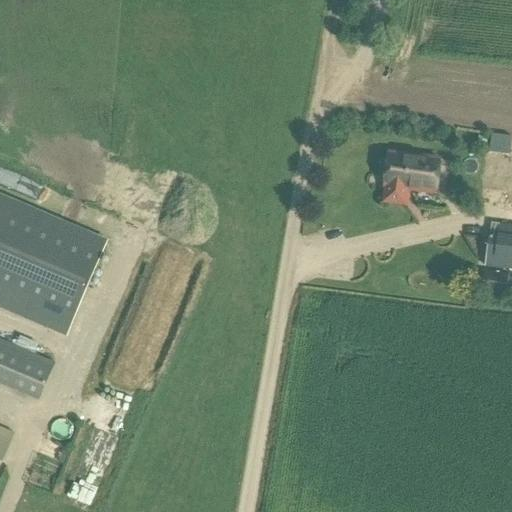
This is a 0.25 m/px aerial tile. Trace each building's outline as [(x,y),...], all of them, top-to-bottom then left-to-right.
[(511,135),(494,133),(491,153),(510,155),(511,139),(511,135)] [(389,186),(387,202),(407,204),(409,189),(437,193),(442,160),(391,153),(387,186),(389,186)] [(108,243),(0,195),(0,304),(68,335),(108,243)] [(146,229),(150,210),(140,208),(136,226),(146,229)] [(511,225),(493,223),(488,267),(494,268),(511,269),(511,225)] [(486,272),(484,292),(510,295),(511,275),(486,272)] [(0,379),(41,397),(55,364),(0,339),(0,379)] [(97,385),(77,430),(158,465),(177,420),(97,385)] [(0,459),(3,461),(15,434),(0,426),(0,459)]
